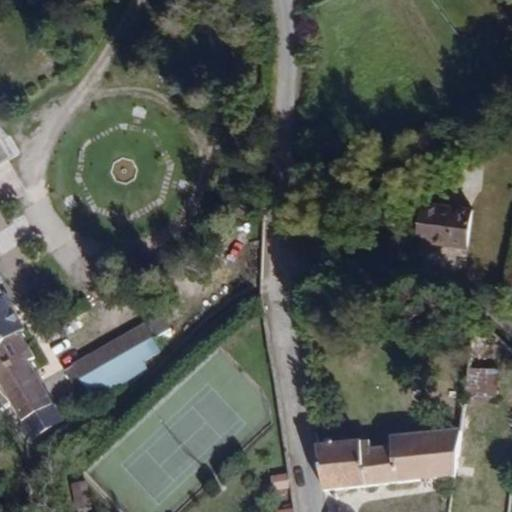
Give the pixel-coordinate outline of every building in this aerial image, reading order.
[(451,240),(454,203),(404,198),(401,235),(451,240)] [(5,319),(17,338),(26,332),(17,316),(21,311),(0,276),(0,289),(14,313),(5,319)] [(0,379),(16,405),(23,415),(52,395),(45,384),(31,360),(17,338),(5,319),(14,313),(0,289),(0,379)] [(31,360),(45,384),(118,337),(103,313),(31,360)] [(497,337),(474,338),(465,390),(496,391),(497,337)] [(466,450),(344,463),(347,497),(467,480),(466,450)] [(86,481),(70,484),(75,511),(91,509),(86,481)]
